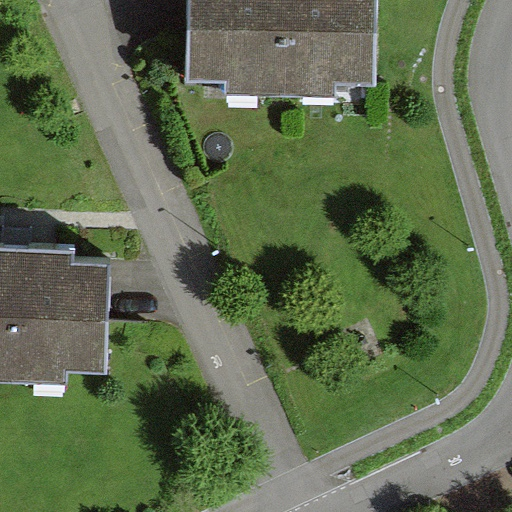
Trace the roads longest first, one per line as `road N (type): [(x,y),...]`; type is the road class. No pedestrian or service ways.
road 1 (residential): [(71,0),(292,511)]
road 2 (residential): [(341,511),(461,460),(511,427)]
